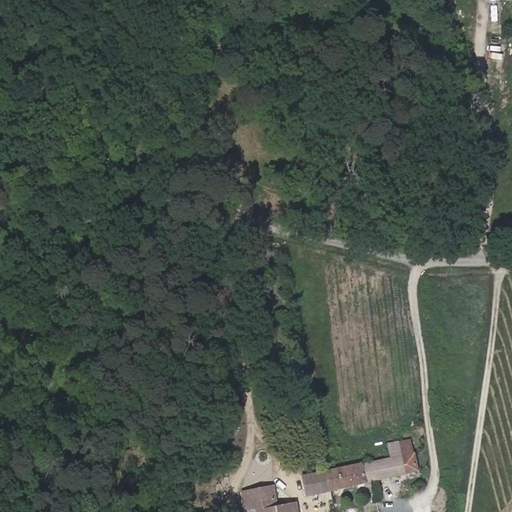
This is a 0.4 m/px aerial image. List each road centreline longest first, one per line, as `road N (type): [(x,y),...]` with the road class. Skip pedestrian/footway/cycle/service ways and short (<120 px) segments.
road 1 (unclassified): [(400,511),(431,489),(414,279),(434,261),(511,260)]
road 2 (unknown): [(479,262),(492,183),(479,68),(481,0)]
